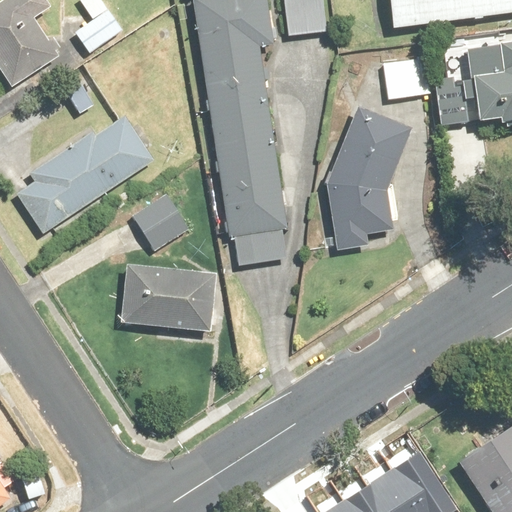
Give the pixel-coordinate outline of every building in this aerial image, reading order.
[(37,0),(0,0),(0,83),(4,89),(51,57),(26,21),(44,9),(37,0)] [(95,0),(76,0),(72,3),(87,23),(68,36),(83,58),(119,33),(95,0)] [(264,0),(187,0),(186,0),(224,277),(288,268),(258,48),(272,46),(264,0)] [(315,0),(278,0),(285,38),(321,31),(315,0)] [(511,0),(377,0),(382,36),(511,17),(511,0)] [(490,131),(511,127),(511,44),(456,54),(468,127),(488,123),(490,131)] [(421,60),(378,66),(383,102),(426,96),(421,60)] [(407,134),(354,108),(320,179),(320,180),(316,188),(321,190),(318,257),(337,260),(346,245),(381,228),(378,195),(407,134)] [(124,120),(7,191),(35,238),(152,167),(124,120)] [(182,228),(162,198),(122,224),(143,254),(182,228)] [(210,276),(119,267),(112,328),(204,337),(210,276)] [(511,511),(511,455),(494,430),(453,457),(457,463),(422,486),(440,511),(511,511)]
